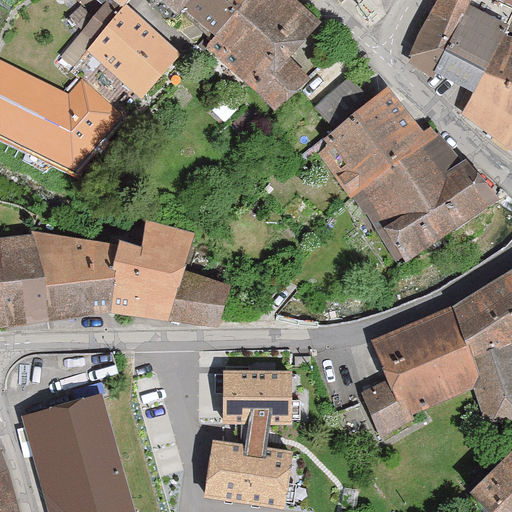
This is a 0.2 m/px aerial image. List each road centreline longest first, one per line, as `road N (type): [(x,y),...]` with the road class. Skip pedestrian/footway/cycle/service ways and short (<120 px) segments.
road 1 (residential): [(511,255),(431,302),(350,335),(0,343)]
road 2 (unclassified): [(393,68),(457,138),(511,174)]
